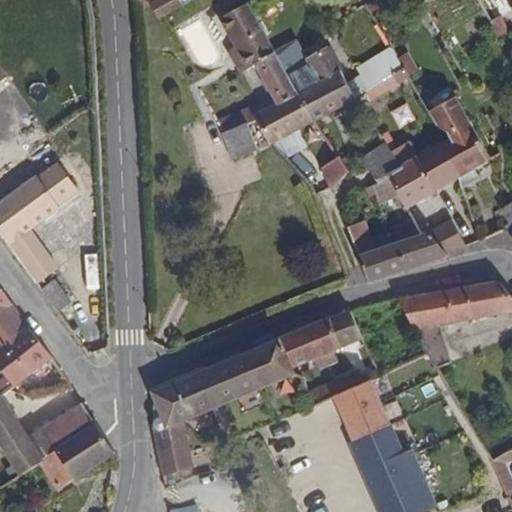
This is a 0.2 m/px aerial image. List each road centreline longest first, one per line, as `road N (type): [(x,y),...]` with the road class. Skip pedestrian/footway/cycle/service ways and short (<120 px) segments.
road 1 (residential): [(131,369),(161,367),(348,294),(485,261),(511,265)]
road 2 (tertiary): [(131,369),(112,0)]
road 3 (residential): [(133,401),(87,382),(0,263)]
